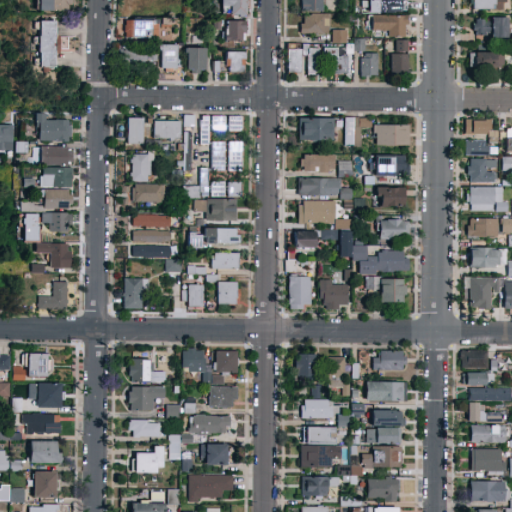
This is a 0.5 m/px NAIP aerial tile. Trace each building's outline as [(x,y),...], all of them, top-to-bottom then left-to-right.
[(71,0),(71,12),(36,12),(36,0),(71,0)] [(246,0),(246,15),(221,15),(221,0),(246,0)] [(322,0),(322,11),(301,11),(301,0),(322,0)] [(402,0),(402,12),(368,12),(368,0),(402,0)] [(496,2),(496,10),(470,10),(470,0),(503,0),(503,2),(496,2)] [(299,34),(299,15),(328,15),(328,34),(299,34)] [(406,16),(406,36),(370,36),(370,16),(406,16)] [(507,18),(507,37),(473,37),(473,18),(507,18)] [(156,38),(122,38),(122,20),(156,20),(156,38)] [(246,41),(224,41),(224,21),(246,21),(246,41)] [(37,22),(54,22),(54,37),(68,37),(68,52),(54,52),(54,68),(36,68),(37,22)] [(331,43),(331,30),(347,30),(347,43),(331,43)] [(353,51),(363,51),(364,38),(353,38),(353,51)] [(389,41),(407,41),(407,75),(389,75),(389,41)] [(286,73),(286,44),(300,44),(300,73),(286,73)] [(159,68),(159,45),(178,45),(178,68),(159,68)] [(204,48),(204,72),(185,72),(185,48),(204,48)] [(307,73),(307,48),(318,48),(318,73),(307,73)] [(347,74),(324,74),(324,48),(337,48),(337,57),(347,57),(347,74)] [(120,66),(120,50),(145,50),(145,66),(120,66)] [(244,52),(244,73),(218,73),(218,64),(225,64),(225,52),(244,52)] [(377,53),(377,76),(359,76),(359,53),(377,53)] [(469,53),(502,53),(502,67),(469,67),(469,53)] [(44,114),(44,121),(69,121),(69,142),(35,142),(35,114),(44,114)] [(342,145),(359,145),(359,127),(351,127),(351,116),(342,116),(342,145)] [(199,145),(199,117),(207,117),(207,145),(199,145)] [(224,131),(210,131),(210,117),(224,117),(224,131)] [(240,132),(227,132),(227,117),(240,117),(240,132)] [(352,126),(369,126),(369,117),(352,117),(352,126)] [(125,119),(142,119),(142,144),(125,144),(125,119)] [(333,119),(333,141),(298,141),(298,119),(333,119)] [(463,138),(464,138),(464,120),(491,120),(491,129),(495,129),(495,156),(463,156),(463,138)] [(178,121),(178,139),(151,139),(151,121),(178,121)] [(408,125),(408,146),(374,146),(374,125),(408,125)] [(0,126),(11,126),(11,152),(0,152),(0,126)] [(192,167),(182,167),(182,133),(192,133),(192,167)] [(511,138),(503,138),(503,151),(511,150),(511,138)] [(209,172),(209,142),(223,142),(223,172),(209,172)] [(227,172),(227,142),(240,142),(240,172),(227,172)] [(69,147),(69,165),(38,165),(38,147),(69,147)] [(130,182),(130,154),(150,154),(150,182),(130,182)] [(334,172),(299,172),(299,154),(334,154),(334,172)] [(373,176),(373,157),(405,157),(405,176),(373,176)] [(511,173),(502,174),(501,159),(511,158),(511,173)] [(496,159),(496,182),(467,182),(467,159),(496,159)] [(349,160),(336,161),(336,176),(350,176),(349,160)] [(40,187),(40,168),(69,168),(69,187),(40,187)] [(206,168),(206,197),(188,197),(188,188),(198,188),(198,168),(206,168)] [(297,179),(338,179),(338,196),(297,196),(297,179)] [(227,197),(227,182),(238,182),(238,197),(227,197)] [(210,196),(210,183),(222,183),(222,196),(210,196)] [(160,203),(131,203),(131,185),(160,185),(160,203)] [(468,212),(468,188),(506,188),(506,212),(468,212)] [(403,206),(378,206),(378,189),(403,189),(403,206)] [(41,208),(41,190),(69,190),(69,208),(41,208)] [(351,213),(362,213),(363,200),(342,199),(341,208),(352,209),(351,213)] [(235,220),(204,220),(204,210),(197,210),(197,200),(235,200),(235,220)] [(297,223),(297,202),(335,202),(335,223),(297,223)] [(41,233),(41,213),(69,213),(69,233),(41,233)] [(37,214),(37,241),(21,241),(21,214),(37,214)] [(170,227),(131,227),(131,215),(170,215),(170,227)] [(466,237),(466,219),(498,219),(498,237),(466,237)] [(511,234),(501,234),(501,219),(511,219),(511,234)] [(377,220),(408,220),(408,239),(377,239),(377,220)] [(204,244),(204,229),(239,229),(239,244),(204,244)] [(408,273),(358,274),(358,259),(339,259),(338,231),(351,230),(351,247),(365,247),(366,257),(376,257),(376,252),(407,251),(408,273)] [(169,231),(169,243),(131,243),(131,231),(169,231)] [(335,231),(335,240),(321,240),(321,231),(335,231)] [(293,232),(315,232),(315,249),(293,249),(293,232)] [(187,248),(187,234),(201,234),(201,248),(187,248)] [(49,268),(49,254),(35,254),(35,244),(69,244),(69,268),(49,268)] [(131,258),(131,246),(170,246),(170,258),(131,258)] [(468,267),(468,249),(505,249),(505,267),(468,267)] [(237,253),(237,269),(210,269),(210,253),(237,253)] [(180,260),(180,273),(165,273),(165,260),(180,260)] [(29,271),(42,272),(42,264),(29,264),(29,271)] [(310,310),(288,310),(288,276),(310,276),(310,310)] [(470,309),(470,288),(463,288),(463,278),(501,278),(501,290),(490,290),(490,309),(470,309)] [(122,309),(122,279),(141,279),(141,309),(122,309)] [(379,280),(404,280),(404,303),(379,303),(379,280)] [(45,291),(45,282),(66,282),(66,310),(38,310),(38,291),(45,291)] [(217,305),(217,282),(237,282),(237,305),(217,305)] [(511,282),(511,308),(503,308),(503,282),(511,282)] [(202,306),(181,306),(181,285),(202,285),(202,306)] [(347,307),(319,307),(319,285),(347,285),(347,307)] [(204,350),(204,372),(181,372),(181,350),(204,350)] [(215,373),(215,351),(237,351),(237,373),(215,373)] [(404,351),(404,371),(372,371),(372,351),(404,351)] [(487,351),(487,368),(459,368),(459,351),(487,351)] [(24,377),(24,354),(49,354),(49,377),(24,377)] [(294,354),(314,354),(314,378),(294,378),(294,354)] [(0,368),(0,357),(8,357),(8,368),(0,368)] [(328,389),(328,358),(347,358),(347,389),(328,389)] [(128,382),(128,359),(151,359),(151,372),(163,372),(163,382),(128,382)] [(462,386),(462,373),(495,373),(495,386),(462,386)] [(406,382),(406,401),(365,401),(365,382),(406,382)] [(60,408),(36,408),(36,383),(60,383),(60,408)] [(8,396),(0,396),(0,386),(8,386),(8,396)] [(128,411),(128,387),(164,387),(164,399),(153,399),(153,411),(128,411)] [(235,407),(207,407),(207,387),(235,387),(235,407)] [(299,418),(299,400),(311,400),(311,387),(319,387),(319,400),(333,400),(333,418),(299,418)] [(510,401),(468,401),(468,389),(510,389),(510,401)] [(467,421),(467,403),(485,403),(485,421),(467,421)] [(178,416),(165,416),(165,406),(178,406),(178,416)] [(401,426),(371,426),(370,411),(400,411),(401,426)] [(58,434),(21,434),(21,414),(58,414),(58,434)] [(229,416),(229,434),(189,434),(189,416),(229,416)] [(159,437),(128,437),(128,420),(159,420),(159,437)] [(470,443),(470,426),(507,426),(507,443),(470,443)] [(336,427),(336,443),(300,443),(300,427),(336,427)] [(366,443),(366,429),(400,429),(400,443),(366,443)] [(179,449),(178,434),(167,435),(168,450),(179,449)] [(59,442),(59,464),(29,464),(29,442),(59,442)] [(230,465),(201,465),(201,445),(230,445),(230,465)] [(299,467),(299,446),(339,446),(339,467),(299,467)] [(161,447),(161,473),(131,473),(131,453),(151,453),(151,447),(161,447)] [(400,448),(400,468),(361,468),(361,455),(370,455),(370,448),(400,448)] [(504,472),(470,472),(470,450),(504,450),(504,472)] [(32,498),(32,472),(55,472),(55,498),(32,498)] [(231,476),(231,490),(221,490),(221,499),(187,499),(187,476),(231,476)] [(300,497),(300,477),(338,477),(338,487),(326,487),(326,497),(300,497)] [(397,480),(397,501),(367,501),(367,480),(397,480)] [(507,481),(507,502),(469,502),(469,481),(507,481)] [(22,489),(22,501),(0,501),(0,486),(9,486),(9,489),(22,489)] [(178,490),(178,504),(167,504),(167,490),(178,490)] [(130,511),(130,503),(164,503),(164,511),(130,511)]
